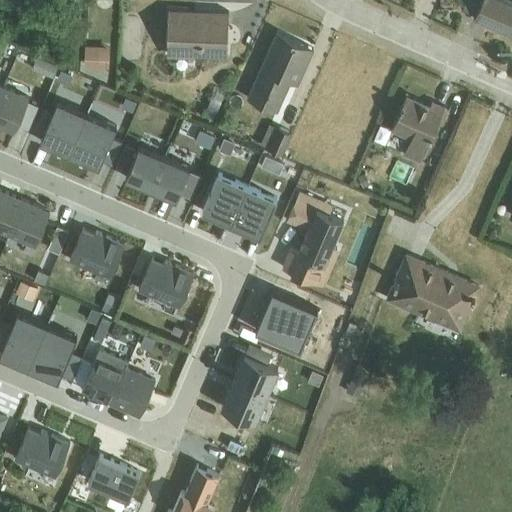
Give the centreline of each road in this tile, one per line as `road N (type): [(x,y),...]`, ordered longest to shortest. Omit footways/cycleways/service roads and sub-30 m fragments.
road 1 (residential): [(0,370),(135,428),(169,425),(232,275),(217,254),(0,161)]
road 2 (residential): [(511,80),(333,0)]
